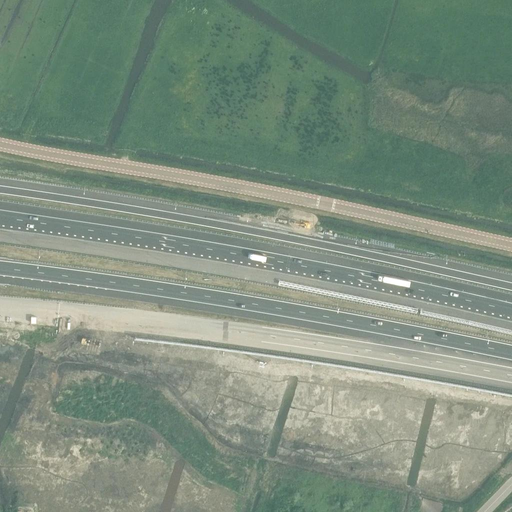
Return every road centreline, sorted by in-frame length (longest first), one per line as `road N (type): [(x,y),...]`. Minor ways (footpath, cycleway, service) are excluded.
road 1 (unclassified): [(511,245),(0,144)]
road 2 (motorway): [(511,287),(0,190)]
road 3 (motorway): [(511,319),(0,223)]
road 4 (motorway): [(0,268),(511,353)]
road 5 (motorway): [(0,304),(166,320),(511,376)]
